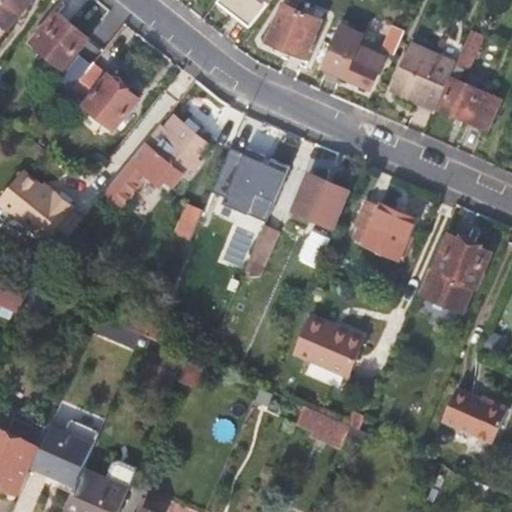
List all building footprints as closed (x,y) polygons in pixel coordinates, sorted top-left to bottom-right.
[(0,0),(0,20),(9,27),(31,0),(0,0)] [(272,0),(238,0),(243,4),(237,12),(253,24),(272,0)] [(285,2),(269,41),(307,57),(323,18),(285,2)] [(57,10),(34,39),(67,66),(91,37),(57,10)] [(365,34),(341,24),(322,67),(369,88),(383,57),(359,46),(365,34)] [(383,49),(396,55),(407,30),(393,24),(383,49)] [(484,35),(472,31),(458,62),(453,76),(456,77),(443,108),(489,128),(503,99),(461,80),(467,65),(471,66),(484,35)] [(395,88),(439,107),(453,76),(458,62),(414,43),(395,88)] [(141,99),(96,62),(69,95),(83,105),(84,104),(115,129),(141,99)] [(148,121),(158,129),(164,122),(167,119),(156,111),(148,121)] [(170,127),(158,141),(164,146),(158,153),(161,155),(148,170),(153,175),(170,189),(210,142),(178,116),(170,127)] [(126,207),(153,175),(148,170),(161,155),(158,153),(164,146),(158,141),(170,127),(164,122),(158,129),(107,192),(126,207)] [(247,144),(232,182),(241,186),(234,201),(261,212),(284,160),(247,144)] [(49,241),(77,206),(57,188),(55,192),(44,183),(26,169),(0,201),(49,241)] [(313,173),(297,210),(334,227),(351,189),(313,173)] [(46,180),(44,183),(55,192),(57,188),(46,180)] [(372,199),(361,226),(372,231),(367,243),(401,258),(418,219),(372,199)] [(193,239),(206,209),(189,201),(176,232),(193,239)] [(282,231),(268,225),(248,270),(262,275),(282,231)] [(436,269),(432,267),(421,293),(464,311),(475,286),(479,288),(494,251),(483,247),(485,243),(464,234),(462,238),(451,234),(436,269)] [(0,303),(5,306),(20,313),(26,298),(32,285),(15,278),(0,269),(0,303)] [(52,309),(58,296),(32,285),(26,298),(52,309)] [(20,313),(5,306),(1,313),(17,319),(20,313)] [(132,310),(125,325),(144,334),(151,337),(157,321),(132,310)] [(106,331),(139,345),(144,334),(125,325),(101,315),(90,339),(100,344),(106,331)] [(316,315),(300,353),(352,376),(366,342),(330,326),(332,321),(316,315)] [(179,331),(157,321),(151,337),(169,344),(172,346),(179,331)] [(511,337),(493,329),(485,347),(504,355),(511,337)] [(162,378),(177,385),(180,380),(191,354),(172,346),(169,344),(164,354),(154,350),(139,385),(155,392),(162,378)] [(204,390),(214,364),(208,361),(191,354),(180,380),(204,390)] [(204,390),(251,411),(262,385),(214,364),(204,390)] [(155,392),(171,400),(177,385),(162,378),(155,392)] [(511,408),(485,396),(482,403),(473,399),(475,394),(459,388),(445,422),(496,443),(511,408)] [(476,393),(475,394),(473,399),(482,403),(485,396),(476,393)] [(315,434),(343,447),(348,436),(353,425),(345,421),(308,405),(300,422),(317,429),(315,434)] [(351,409),(345,421),(353,425),(362,428),(367,416),(351,409)] [(36,465),(79,483),(86,468),(97,441),(54,423),(36,465)] [(366,444),(372,433),(362,428),(353,425),(348,436),(366,444)] [(0,428),(0,484),(18,493),(38,446),(0,428)] [(81,511),(122,511),(133,488),(144,463),(128,456),(119,461),(115,466),(110,479),(86,468),(79,483),(69,507),(81,511)] [(35,477),(19,511),(63,511),(68,500),(67,499),(70,492),(35,477)]
